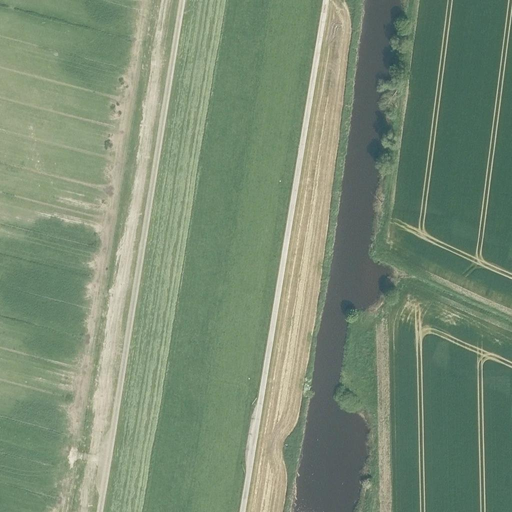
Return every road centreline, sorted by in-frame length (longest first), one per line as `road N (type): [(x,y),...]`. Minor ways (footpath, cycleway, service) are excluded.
road 1 (track): [(325,0),(241,511)]
road 2 (track): [(99,511),(181,0)]
